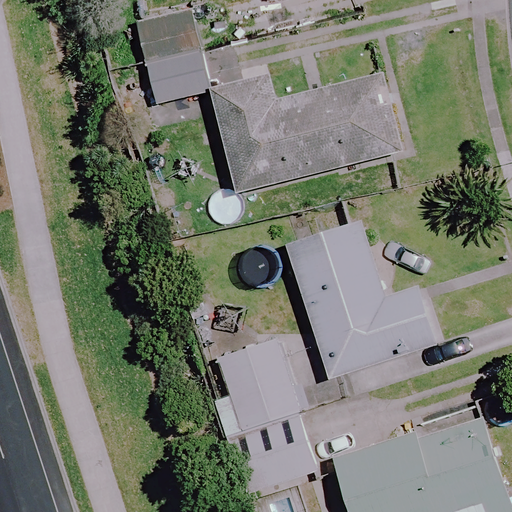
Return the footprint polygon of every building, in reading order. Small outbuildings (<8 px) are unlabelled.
[(198,9),(141,22),(149,59),(206,47),(198,9)] [(208,51),(150,64),(158,101),(216,89),(208,51)] [(401,156),(382,79),(278,105),(272,77),(213,92),(239,196),(401,156)] [(389,301),(364,221),(290,243),(333,381),(440,348),(423,291),(389,301)] [(318,476),(280,349),(223,366),(233,400),(220,404),(247,497),(318,476)] [(511,511),(511,499),(489,420),(340,463),(353,511),(511,511)]
